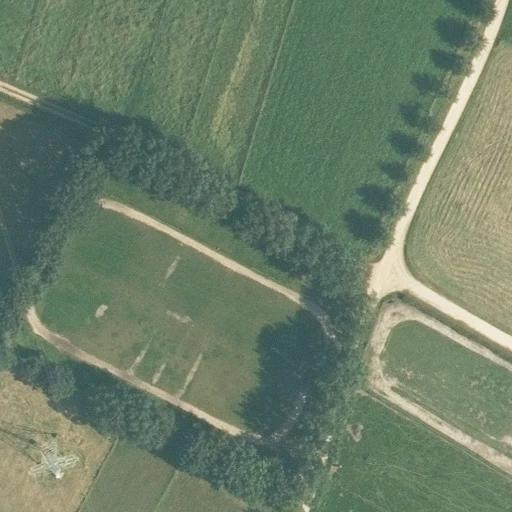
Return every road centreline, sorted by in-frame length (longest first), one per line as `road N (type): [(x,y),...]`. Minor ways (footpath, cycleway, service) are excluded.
road 1 (track): [(381,275),(199,178),(0,87)]
road 2 (track): [(498,0),(381,275)]
road 3 (track): [(299,511),(381,275)]
road 4 (track): [(381,275),(511,349)]
